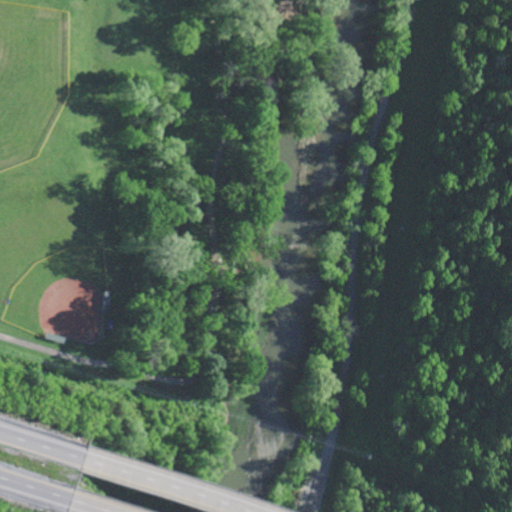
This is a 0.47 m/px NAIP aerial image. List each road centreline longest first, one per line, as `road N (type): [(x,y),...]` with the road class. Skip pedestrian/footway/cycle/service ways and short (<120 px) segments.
road 1 (residential): [(315,511),(345,385),(366,167),(410,0)]
road 2 (trunk): [(236,511),(74,459)]
